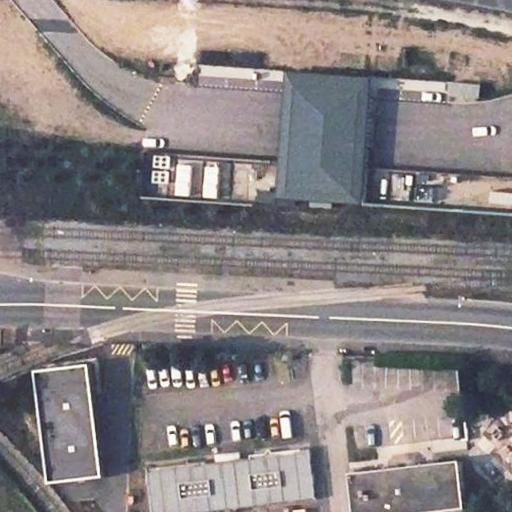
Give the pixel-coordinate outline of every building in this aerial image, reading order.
[(277,167),(274,206),(361,211),(363,174),(367,123),(369,88),(282,81),(280,117),(277,167)] [(476,107),(479,92),(446,89),(446,105),(476,107)] [(511,176),(365,169),(364,204),(511,210),(511,176)] [(37,369),(50,483),(105,477),(92,363),(37,369)] [(184,464),(147,468),(152,511),(210,511),(231,510),(235,511),(236,511),(239,508),(317,498),(311,448),(275,453),(271,449),(267,454),(251,455),(251,458),(208,463),(207,461),(191,463),(187,460),(184,464)] [(462,460),(352,471),(357,511),(446,511),(469,510),(462,460)]
